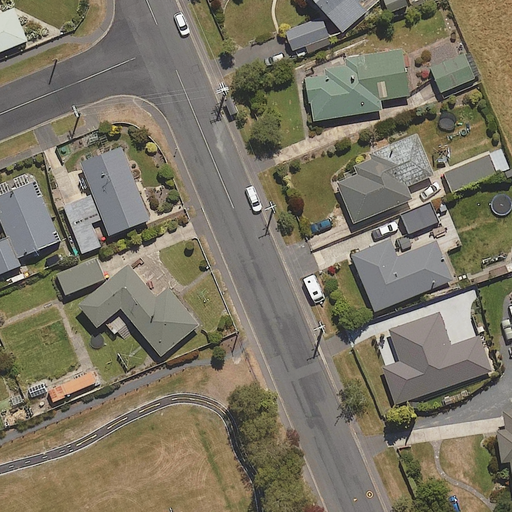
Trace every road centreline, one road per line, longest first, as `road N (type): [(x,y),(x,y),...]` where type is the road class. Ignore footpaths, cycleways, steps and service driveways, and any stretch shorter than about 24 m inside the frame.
road 1 (residential): [(163,46),(356,511)]
road 2 (residential): [(163,46),(0,114)]
